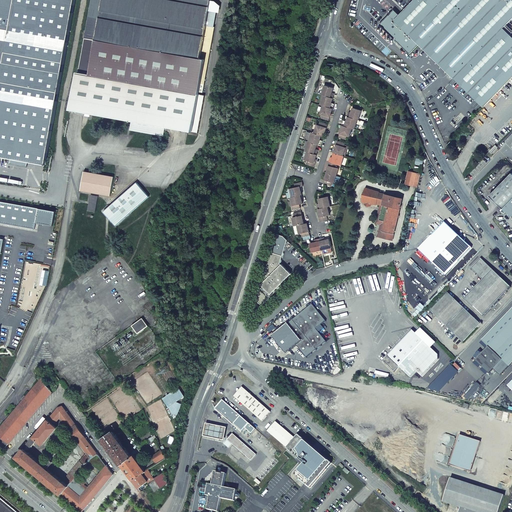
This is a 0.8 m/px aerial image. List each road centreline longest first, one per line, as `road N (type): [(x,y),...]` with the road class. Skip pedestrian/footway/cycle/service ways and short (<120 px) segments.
road 1 (unclassified): [(511,255),(457,188),(410,93),(391,72),(320,40)]
road 2 (unclassified): [(411,511),(242,360)]
road 3 (unclassified): [(246,335),(330,271),(393,256)]
road 4 (tertiary): [(231,323),(280,170)]
road 5 (tertiary): [(174,511),(194,419),(218,358)]
road 6 (tertiary): [(280,170),(320,40)]
